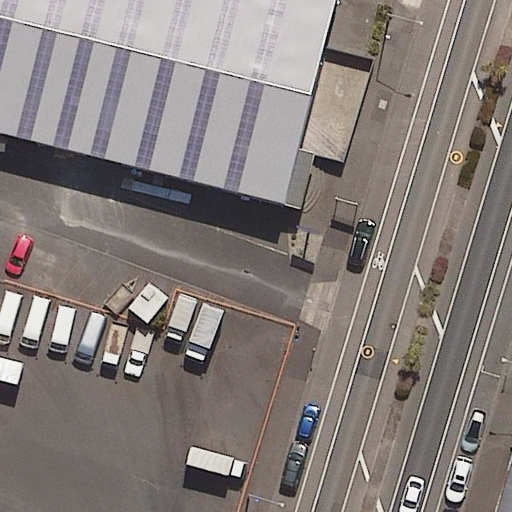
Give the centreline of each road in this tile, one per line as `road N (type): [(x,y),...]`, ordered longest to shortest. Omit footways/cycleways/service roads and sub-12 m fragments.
road 1 (secondary): [(328,511),(478,0)]
road 2 (secondary): [(511,159),(407,511)]
